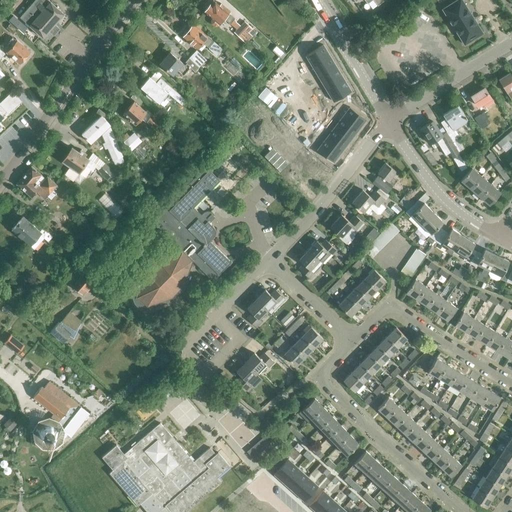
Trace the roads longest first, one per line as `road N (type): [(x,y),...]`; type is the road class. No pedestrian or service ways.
road 1 (residential): [(466,511),(320,378),(353,340)]
road 2 (tertiary): [(0,179),(133,0)]
road 3 (residential): [(511,382),(390,303),(353,340)]
road 4 (residential): [(269,259),(386,119)]
road 5 (tertiary): [(505,243),(442,201),(386,119)]
road 6 (residential): [(386,119),(511,41)]
road 7 (tertiary): [(386,119),(318,0)]
road 8 (residential): [(183,345),(269,259)]
